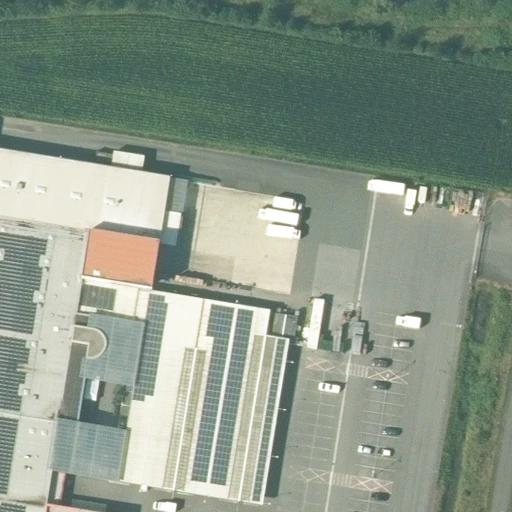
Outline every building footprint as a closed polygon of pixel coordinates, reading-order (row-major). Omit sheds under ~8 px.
[(110,171),(0,153),(0,220),(88,235),(159,245),(169,180),(141,176),(144,159),(113,154),(110,171)] [(0,511),(44,511),(46,506),(59,508),(64,477),(51,474),(52,471),(56,444),(80,447),(83,429),(77,428),(90,348),(105,350),(106,347),(104,345),(103,343),(102,341),(100,338),(99,336),(97,334),(92,333),(94,320),(75,317),(76,311),(81,282),(88,235),(0,220),(0,511)] [(159,245),(88,235),(81,282),(151,293),(159,245)] [(269,313),(81,282),(76,311),(265,338),(269,313)] [(290,341),(265,338),(76,311),(75,317),(94,320),(92,333),(97,334),(99,336),(100,338),(102,341),(103,343),(104,345),(106,347),(105,350),(90,348),(77,428),(83,429),(80,447),(56,444),(52,471),(265,504),(290,341)] [(75,500),(74,508),(93,511),(109,511),(110,508),(75,500)]
